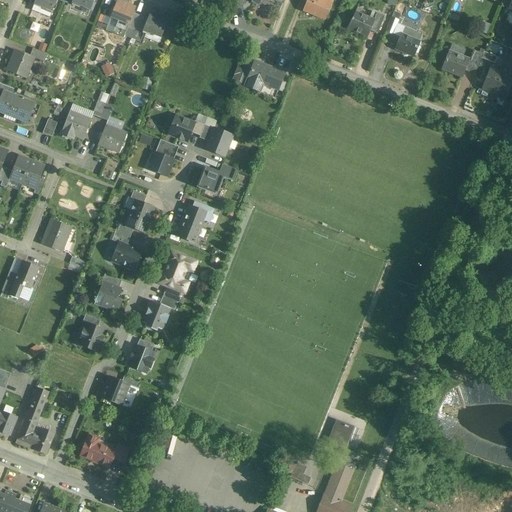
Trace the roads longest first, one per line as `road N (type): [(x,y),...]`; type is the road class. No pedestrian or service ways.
road 1 (residential): [(510,132),(360,511)]
road 2 (residential): [(159,0),(510,132)]
road 3 (residential): [(195,158),(55,473)]
